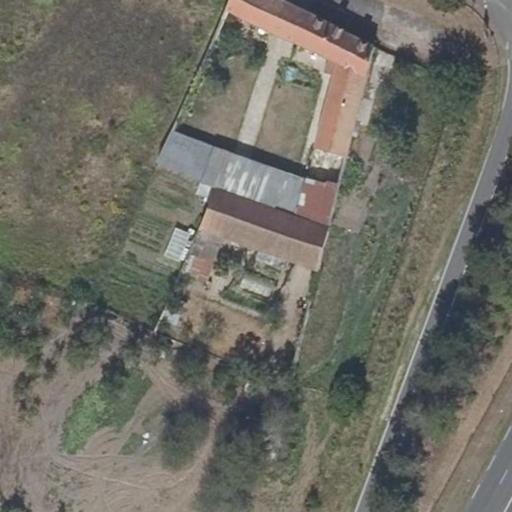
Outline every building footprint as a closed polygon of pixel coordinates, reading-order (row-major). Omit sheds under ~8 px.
[(359,109),(375,49),(278,0),(232,0),(226,13),(227,14),(216,40),(253,58),(267,30),(337,65),(315,150),(346,159),(353,131),(359,109)] [(370,113),(359,109),(353,131),(364,134),(370,113)] [(157,164),(203,184),(214,150),(171,133),(157,164)] [(382,158),(359,149),(355,161),(364,165),(360,175),(351,172),(346,185),(354,189),(349,201),(362,207),(382,158)] [(203,184),(218,190),(296,218),(306,182),(214,150),(203,184)] [(306,182),(296,218),(327,229),(346,159),(315,150),(314,150),(306,182)] [(218,190),(201,232),(316,272),(321,251),(327,230),(327,229),(296,218),(218,190)] [(176,225),(165,254),(180,260),(191,230),(176,225)] [(327,230),(321,251),(334,255),(340,233),(327,230)] [(176,324),(181,305),(167,302),(162,321),(176,324)]
